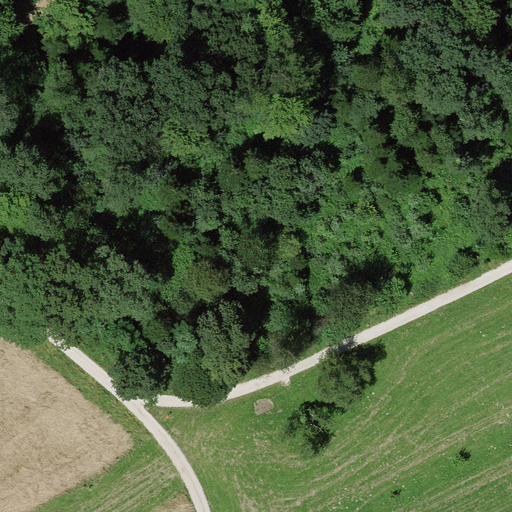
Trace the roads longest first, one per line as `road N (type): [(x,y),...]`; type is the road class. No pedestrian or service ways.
road 1 (track): [(120,392),(205,399),(272,380),(511,261)]
road 2 (track): [(0,287),(120,392),(198,491),(204,511)]
